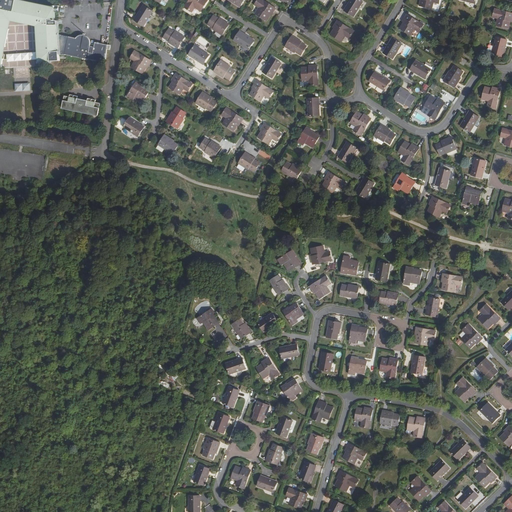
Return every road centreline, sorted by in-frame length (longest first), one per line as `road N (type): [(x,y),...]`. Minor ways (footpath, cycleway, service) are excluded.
road 1 (residential): [(349,394),(441,411),(511,476)]
road 2 (residential): [(118,26),(96,161)]
road 3 (residential): [(315,511),(349,394)]
